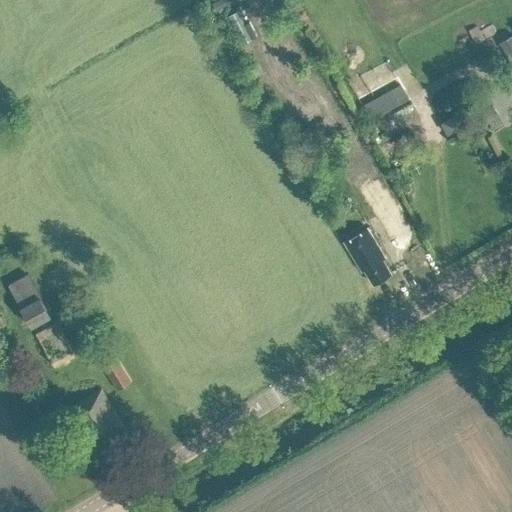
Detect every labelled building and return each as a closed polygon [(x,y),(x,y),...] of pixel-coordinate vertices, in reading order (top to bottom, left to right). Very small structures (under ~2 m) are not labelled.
[(238,10),(229,14),(243,42),(252,37),(238,10)] [(511,34),(499,42),(511,64),(511,34)] [(365,100),(372,116),(412,96),(405,80),(365,100)] [(384,255),(367,225),(348,236),(344,239),(361,269),(364,267),(373,282),(391,271),(382,256),(384,255)] [(15,277),(22,294),(40,287),(32,269),(15,277)] [(40,294),(21,305),(33,326),(52,314),(40,294)] [(56,366),(76,355),(58,320),(37,332),(56,366)] [(118,388),(132,379),(118,356),(104,365),(118,388)] [(101,462),(126,448),(116,431),(125,426),(103,387),(69,406),(91,445),(101,462)]
